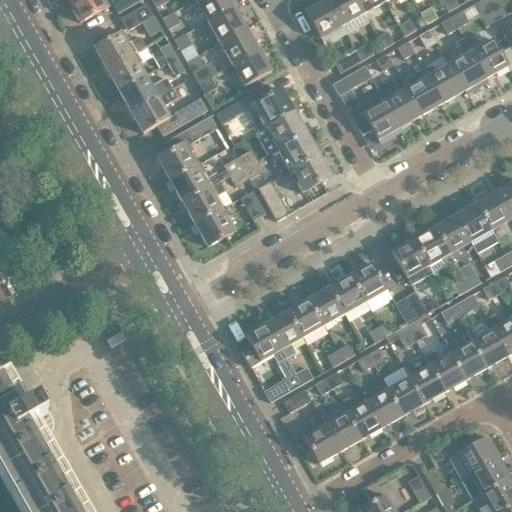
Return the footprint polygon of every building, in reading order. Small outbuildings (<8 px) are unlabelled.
[(68,0),(66,1),(63,3),(68,11),(71,10),(79,24),(109,7),(104,0),(68,0)] [(117,14),(142,0),(115,0),(110,3),(117,14)] [(150,0),(155,9),(167,3),(164,0),(150,0)] [(233,7),(228,0),(195,0),(194,1),(206,22),(233,7)] [(304,13),(319,40),(341,27),(326,0),(304,13)] [(362,15),(353,0),(325,0),(326,0),(341,27),(362,15)] [(384,3),(382,0),(353,0),(362,15),(384,3)] [(447,13),(459,6),(455,0),(443,0),(441,1),(447,13)] [(485,27),(495,21),(483,0),(481,0),(473,5),(485,27)] [(483,0),(495,21),(505,15),(496,0),(483,0)] [(126,32),(152,17),(146,5),(120,19),(126,32)] [(245,29),(233,7),(206,22),(219,44),(245,29)] [(426,25),(437,19),(430,8),(419,14),(426,25)] [(457,29),(467,23),(461,12),(450,18),(457,29)] [(168,31),(179,24),(172,13),(161,20),(168,31)] [(446,35),(457,29),(450,18),(440,24),(446,35)] [(404,37),(415,31),(409,20),(398,26),(404,37)] [(257,50),(245,29),(219,44),(231,66),(257,50)] [(424,48),(435,41),(429,30),(418,36),(424,48)] [(100,63),(105,71),(135,54),(144,48),(139,38),(129,43),(123,32),(108,40),(105,35),(92,43),(95,48),(93,49),(94,49),(91,53),(96,61),(100,61),(101,62),(100,63)] [(382,50),(393,44),(387,32),(376,39),(382,50)] [(191,46),(185,35),(174,41),(180,52),(191,46)] [(477,85),(486,80),(470,52),(463,38),(452,44),(460,58),(449,65),(464,92),(466,95),(479,88),(477,85)] [(492,40),(470,52),(486,80),(508,67),(492,40)] [(402,60),(413,54),(407,43),(396,49),(402,60)] [(167,64),(176,58),(168,44),(150,55),(158,69),(167,64)] [(360,62),(371,56),(365,45),(354,51),(360,62)] [(231,66),(243,87),(243,88),(270,73),(270,71),(269,72),(257,50),(231,66)] [(339,74),(360,62),(354,51),(333,63),(339,74)] [(144,77),(138,66),(141,64),(135,54),(105,71),(110,79),(118,92),(144,77)] [(381,72),(392,66),(385,55),(374,61),(381,72)] [(197,56),(186,63),(192,74),(198,84),(209,78),(216,74),(211,64),(204,68),(197,56)] [(175,78),(184,72),(176,58),(167,64),(175,78)] [(464,92),(449,65),(427,77),(442,104),(464,92)] [(348,91),(370,78),(364,67),(342,80),(348,91)] [(124,105),(129,114),(160,96),(171,90),(165,80),(150,88),(144,77),(118,92),(125,105),(124,105)] [(421,117),(442,104),(427,77),(405,89),(421,117)] [(205,96),(216,89),(209,78),(198,84),(205,96)] [(280,90),(270,95),(265,87),(215,115),(221,126),(246,112),(257,132),(267,127),(293,112),(296,111),(291,102),(288,104),(280,90)] [(399,129),(421,117),(405,89),(383,102),(399,129)] [(174,115),(175,116),(169,120),(162,108),(177,100),(171,90),(160,96),(129,114),(134,122),(135,121),(142,135),(156,127),(162,138),(207,112),(200,99),(174,115)] [(383,102),(362,114),(377,142),(399,129),(383,102)] [(279,149),(305,134),(308,132),(303,124),(301,125),(293,112),(267,127),(274,139),(270,141),(276,151),(279,149)] [(213,132),(206,120),(181,134),(186,143),(154,161),(159,170),(162,168),(169,181),(195,167),(188,155),(192,153),(188,146),(213,132)] [(291,170),(318,156),(321,154),(316,145),(313,147),(305,134),(279,149),(286,161),(283,163),(288,172),(291,170)] [(242,169),(255,161),(250,151),(237,158),(236,159),(242,169)] [(325,169),(318,156),(291,170),(288,172),(283,175),(295,197),(333,175),(328,167),(325,169)] [(218,182),(228,177),(242,169),(236,159),(222,167),(225,171),(208,181),(199,165),(195,167),(169,181),(166,183),(171,192),(174,190),(181,203),(208,188),(211,186),(218,182)] [(242,169),(248,180),(261,172),(255,161),(242,169)] [(228,177),(234,187),(248,180),(242,169),(228,177)] [(186,212),(194,225),(220,210),(213,198),(223,192),(218,182),(211,186),(208,188),(181,203),(178,205),(183,213),(186,212)] [(257,189),(275,222),(287,215),(269,183),(257,189)] [(511,183),(496,193),(511,219),(511,218),(511,183)] [(252,222),(264,215),(251,193),(239,199),(252,222)] [(490,231),(511,219),(496,193),(475,205),(490,231)] [(454,217),(469,243),(475,253),(496,241),(490,231),(475,205),(467,209),(465,206),(452,213),(454,216),(454,217)] [(220,210),(194,225),(191,227),(196,235),(198,233),(206,247),(225,237),(230,245),(237,241),(225,220),(229,218),(223,208),(220,210)] [(469,243),(454,217),(433,228),(448,255),(469,243)] [(433,228),(412,240),(427,267),(431,274),(443,267),(444,269),(454,264),(448,255),(433,228)] [(431,274),(427,267),(412,240),(391,252),(410,286),(431,274)] [(499,272),(510,266),(504,255),(493,262),(499,272)] [(349,276),(364,303),(386,290),(371,264),(349,276)] [(468,290),(479,284),(473,273),(462,279),(468,290)] [(329,288),(343,314),(364,303),(349,276),(329,288)] [(499,294),(510,288),(503,277),(493,283),(499,294)] [(458,296),(468,290),(462,279),(451,285),(458,296)] [(488,301),(499,294),(493,283),(482,290),(488,301)] [(308,300),(323,326),(343,314),(329,288),(308,300)] [(414,293),(404,299),(416,320),(426,314),(422,307),(414,293)] [(457,318),(467,312),(478,306),(471,295),(451,307),(457,318)] [(406,326),(416,320),(404,299),(394,304),(406,325),(406,326)] [(287,312),(302,338),(323,326),(308,300),(287,312)] [(434,300),(422,307),(426,314),(438,307),(434,300)] [(446,324),(457,318),(451,307),(440,314),(446,324)] [(266,324),(281,350),(286,359),(294,354),(289,345),(302,338),(287,312),(266,324)] [(415,342),(425,336),(419,325),(430,320),(426,314),(416,320),(406,326),(407,328),(407,329),(415,342)] [(507,357),(511,353),(511,318),(500,326),(493,315),(485,319),(491,331),(507,357)] [(486,369),(507,357),(491,331),(485,319),(464,331),(471,343),(486,369)] [(245,336),(244,336),(259,363),(272,355),(277,364),(286,359),(281,350),(266,324),(254,331),(252,327),(243,332),(245,336)] [(415,342),(407,329),(407,328),(406,326),(406,325),(384,338),(385,338),(384,338),(387,344),(398,338),(404,348),(415,342)] [(374,344),(384,338),(385,338),(384,338),(378,327),(367,333),(374,344)] [(465,381),(486,369),(471,343),(458,350),(453,341),(445,346),(450,354),(465,381)] [(343,362),(354,355),(347,345),(336,351),(343,362)] [(373,366),(384,360),(377,349),(367,355),(373,366)] [(332,368),(343,362),(336,351),(326,357),(332,368)] [(429,366),(444,393),(465,381),(450,354),(438,361),(433,353),(424,358),(429,366)] [(362,372),(373,366),(367,355),(356,361),(362,372)] [(423,405),(444,393),(429,366),(408,378),(423,405)] [(301,386),(311,379),(305,369),(295,375),(301,386)] [(331,390),(342,384),(335,373),(325,379),(331,390)] [(269,404),(279,398),(301,386),(295,375),(263,393),(269,404)] [(8,376),(0,380),(0,474),(21,511),(85,511),(34,422),(47,415),(38,400),(26,407),(8,376)] [(387,390),(402,417),(423,405),(408,378),(387,390)] [(320,396),(331,390),(325,379),(314,385),(320,396)] [(381,429),(402,417),(387,390),(366,402),(381,429)] [(293,397),(282,403),(288,414),(299,408),(310,402),(304,391),(293,397)] [(381,429),(366,402),(354,409),(347,398),(338,403),(345,414),(360,441),(381,429)] [(339,453),(360,441),(345,414),(324,426),(339,453)] [(302,438),(317,465),(339,453),(324,426),(318,416),(309,421),(315,431),(302,438)] [(461,480),(469,476),(468,476),(495,460),(483,439),(456,454),(457,455),(448,460),(460,481),(461,480)] [(507,481),(495,460),(468,476),(469,476),(461,480),(465,488),(473,484),(480,497),(507,481)] [(435,495),(445,489),(433,467),(423,473),(435,495)] [(418,504),(429,498),(417,476),(407,482),(418,504)] [(481,497),(473,502),(477,509),(485,505),(489,511),(501,511),(511,506),(511,489),(511,490),(507,481),(480,497),(481,497)] [(444,511),(452,511),(457,510),(445,489),(435,495),(444,511)] [(358,510),(358,511),(393,511),(384,495),(358,510)]
